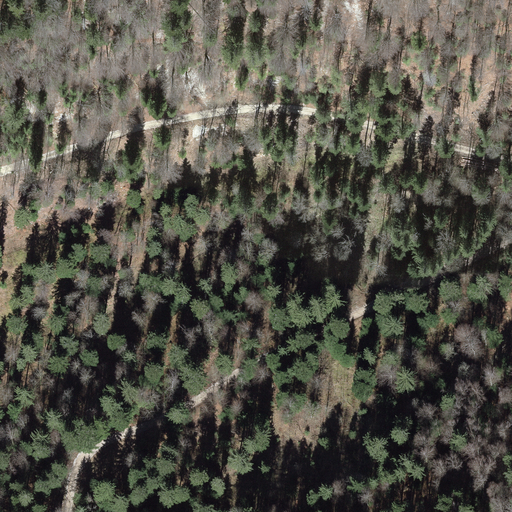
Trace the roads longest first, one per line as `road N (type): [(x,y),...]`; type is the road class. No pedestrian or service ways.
road 1 (track): [(0,166),(172,125),(273,113),(345,120),(511,161)]
road 2 (track): [(511,241),(455,258),(144,419),(114,446),(83,511)]
